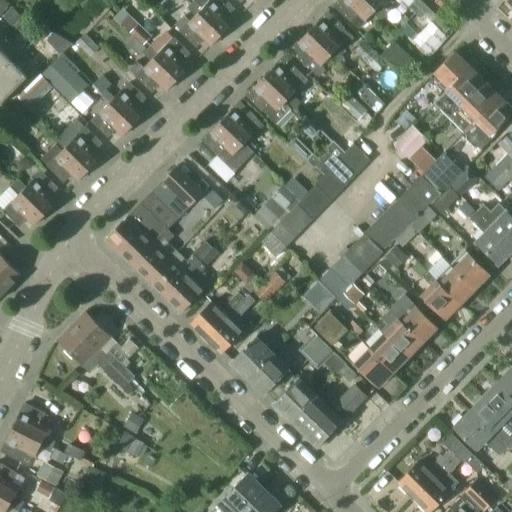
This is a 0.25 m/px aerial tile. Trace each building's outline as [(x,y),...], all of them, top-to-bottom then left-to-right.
[(226,15),(233,9),(232,8),(233,7),(230,5),(231,4),(226,0),(195,0),(191,5),(221,35),(234,22),(226,15)] [(383,16),(367,0),(338,0),(335,4),(335,5),(338,8),(338,9),(357,28),(373,13),(380,19),(383,16)] [(367,0),(383,16),(387,12),(379,5),(384,0),(367,0)] [(419,0),(402,0),(414,12),(422,3),(419,0)] [(221,35),(191,5),(188,8),(195,15),(188,22),(181,15),(172,24),(192,43),(192,42),(196,46),(197,45),(204,39),(211,46),(221,35)] [(354,37),(332,15),(331,15),(328,12),(327,13),(327,12),(320,19),(320,20),(309,31),(339,60),(343,56),(336,50),(343,43),(346,45),(354,37)] [(427,52),(444,35),(431,22),(414,40),(427,52)] [(150,37),(137,25),(130,33),(134,37),(142,45),(150,37)] [(182,61),(189,53),(188,53),(189,52),(186,49),(167,29),(147,49),(178,79),(189,68),(182,61)] [(339,60),(309,31),(298,42),(298,41),(291,49),(291,50),(294,53),(294,54),(318,77),(325,69),(321,65),(329,57),(336,64),(339,60)] [(97,48),(84,34),(76,42),(90,56),(97,48)] [(147,49),(142,45),(134,37),(128,43),(141,56),(144,53),(151,60),(142,68),(135,61),(128,69),(147,88),(148,87),(151,90),(152,90),(152,91),(159,84),(166,91),(178,79),(147,49)] [(377,54),(364,41),(355,50),(368,63),(377,54)] [(415,63),(393,42),(381,55),(403,76),(415,63)] [(0,74),(12,63),(0,50),(0,74)] [(426,111),(469,68),(462,61),(462,59),(456,53),(454,53),(453,52),(430,77),(445,92),(433,103),(427,97),(420,105),(426,111)] [(59,57),(43,73),(71,101),(87,85),(59,57)] [(292,94),(307,79),(287,60),(287,61),(284,57),(283,58),(283,57),(275,64),(276,65),(265,76),(295,105),(299,101),(292,94)] [(0,103),(27,77),(12,63),(0,74),(0,103)] [(448,117),(483,82),(482,81),(482,79),(477,73),(475,74),(469,68),(426,111),(432,117),(440,109),(448,117)] [(27,108),(49,85),(40,76),(18,99),(27,108)] [(295,105),(265,76),(254,87),(247,94),(248,95),(247,95),(250,98),(250,99),(275,123),(291,107),(292,108),(295,105)] [(360,78),(354,85),(361,91),(367,85),(360,78)] [(138,105),(144,99),(144,98),(141,94),(142,94),(129,82),(113,98),(106,91),(103,95),(133,124),(145,113),(138,105)] [(463,132),(498,97),(491,90),(491,87),(486,82),(484,83),(483,82),(448,117),(463,132)] [(366,111),(345,91),(336,99),(358,119),(366,111)] [(133,124),(103,95),(100,98),(107,105),(91,121),(103,133),(104,133),(107,136),(108,136),(115,129),(122,136),(133,124)] [(499,125),(511,112),(511,110),(511,108),(506,103),(504,103),(498,97),(463,132),(466,135),(466,138),(473,146),(477,146),(480,149),(501,128),(499,125)] [(248,139),(262,124),(243,105),(242,105),(239,102),(238,102),(231,109),(232,110),(221,121),(251,149),(255,145),(248,139)] [(307,103),(301,110),(307,116),(313,109),(307,103)] [(348,118),(340,126),(352,137),(360,129),(348,118)] [(94,150),(100,144),(100,143),(97,139),(98,139),(78,119),(58,139),(89,170),(101,157),(94,150)] [(317,130),(304,119),(299,125),(311,136),(317,130)] [(209,132),(202,139),(203,140),(206,143),(205,143),(225,162),(232,169),(247,153),(251,149),(221,121),(210,132),(209,131),(209,132)] [(492,184),(511,163),(511,131),(501,143),(510,151),(485,177),(492,184)] [(408,158),(426,141),(418,133),(401,151),(408,158)] [(89,170),(58,139),(40,158),(59,177),(63,181),(64,180),(71,174),(78,180),(89,170)] [(313,155),(308,161),(314,167),(315,166),(323,174),(343,153),(332,142),(326,148),(329,150),(319,160),(313,155)] [(372,159),(355,142),(346,151),(363,168),(372,159)] [(363,168),(346,151),(338,160),(355,177),(363,168)] [(423,157),(416,164),(422,171),(429,164),(434,159),(428,152),(423,157)] [(355,177),(338,160),(329,169),(346,186),(355,177)] [(451,180),(433,163),(424,172),(442,190),(451,180)] [(511,163),(492,184),(499,191),(511,177),(511,163)] [(114,229),(105,239),(116,250),(129,263),(132,266),(167,231),(178,219),(204,193),(176,166),(151,192),(126,217),(126,218),(114,230),(114,229)] [(306,187),(316,176),(306,167),(296,177),(306,187)] [(346,186),(329,169),(321,178),(338,194),(346,186)] [(51,195),(57,188),(56,187),(57,187),(54,183),(42,171),(25,188),(18,180),(15,183),(46,213),(57,202),(51,195)] [(439,194),(422,177),(411,187),(428,204),(439,194)] [(338,194),(321,178),(316,183),(319,186),(316,189),(329,203),(338,194)] [(460,195),(467,188),(457,178),(450,186),(460,195)] [(46,213),(15,183),(0,198),(0,207),(15,223),(16,222),(19,225),(20,226),(27,219),(34,226),(46,213)] [(428,204),(411,187),(401,197),(418,215),(428,204)] [(449,187),(432,204),(441,213),(458,196),(449,187)] [(329,203),(316,189),(307,198),(321,212),(329,203)] [(222,200),(212,190),(204,199),(214,208),(222,200)] [(270,227),(286,209),(272,196),(256,214),(270,227)] [(418,215),(401,197),(390,207),(408,225),(408,224),(418,215)] [(321,212),(307,198),(298,207),(313,221),(321,212)] [(474,210),(471,207),(465,201),(458,208),(467,217),(474,210)] [(239,203),(233,210),(240,216),(246,210),(239,203)] [(484,205),(477,213),(511,246),(511,217),(498,204),(490,211),(484,205)] [(416,233),(435,214),(428,206),(409,225),(415,232),(416,233)] [(313,221),(298,207),(290,215),(304,230),(313,221)] [(408,225),(390,207),(380,218),(397,235),(408,225)] [(511,249),(511,246),(477,213),(470,220),(485,234),(477,242),(500,265),(509,255),(508,254),(511,249)] [(304,230),(290,215),(281,224),(296,239),(304,230)] [(397,235),(380,218),(369,228),(387,245),(393,239),(397,235)] [(296,239),(281,224),(273,232),(287,247),(296,239)] [(400,247),(415,232),(409,225),(408,224),(408,225),(397,235),(393,239),(400,247)] [(387,245),(369,228),(359,238),(378,256),(383,251),(382,250),(387,245)] [(148,281),(176,253),(166,243),(172,237),(167,231),(132,266),(148,281)] [(378,256),(359,238),(349,248),(368,267),(378,256)] [(199,260),(212,247),(205,240),(192,253),(199,260)] [(368,267),(349,248),(346,245),(335,256),(338,259),(357,277),(368,267)] [(214,246),(212,247),(199,260),(206,267),(220,253),(214,246)] [(395,269),(406,257),(395,246),(384,258),(385,259),(383,262),(389,269),(392,266),(395,269)] [(489,273),(465,250),(450,265),(474,288),(474,287),(477,288),(482,282),(482,280),(489,273)] [(163,297),(198,262),(192,256),(185,262),(176,253),(148,281),(163,297)] [(21,274),(3,257),(0,254),(0,288),(3,292),(21,274)] [(357,277),(338,259),(328,269),(347,288),(357,277)] [(201,289),(207,282),(198,273),(204,268),(198,262),(163,297),(180,313),(202,290),(201,289)] [(474,288),(450,265),(435,280),(459,304),(460,303),(462,303),(467,297),(467,295),(474,288)] [(347,288),(328,269),(317,279),(337,299),(347,288)] [(264,303),(285,282),(272,270),(252,291),(264,303)] [(459,304),(435,280),(428,273),(423,278),(430,285),(420,295),(444,319),(445,318),(447,318),(452,313),(452,311),(459,304)] [(352,283),(344,292),(353,301),(361,292),(352,283)] [(211,301),(191,321),(190,322),(205,338),(245,298),(240,293),(221,312),(211,301)] [(249,294),(245,298),(205,338),(220,353),(242,332),(234,324),(257,301),(249,294)] [(437,326),(413,303),(398,318),(422,342),(428,335),(430,336),(436,330),(436,327),(437,326)] [(422,342),(398,318),(389,310),(381,318),(387,324),(380,330),(383,333),(407,356),(408,355),(410,356),(415,350),(415,348),(422,342)] [(85,311),(71,325),(109,363),(119,353),(113,346),(117,343),(110,337),(86,312),(85,311)] [(327,336),(341,321),(331,312),(317,326),(327,336)] [(109,363),(71,325),(57,339),(91,373),(99,365),(127,394),(134,388),(128,382),(109,363)] [(407,356),(383,333),(368,348),(392,371),(399,364),(401,364),(406,360),(406,357),(407,356)] [(308,360),(325,343),(316,334),(299,351),(308,360)] [(248,377),(272,354),(255,337),(248,344),(248,343),(245,346),(246,346),(232,360),(233,362),(232,364),(239,371),(241,370),(248,377)] [(318,370),(335,353),(325,343),(308,360),(318,370)] [(392,371),(368,348),(354,363),(377,386),(379,385),(381,385),(386,380),(386,378),(392,371)] [(282,376),(288,370),(272,354),(248,377),(256,384),(254,386),(262,393),(263,391),(265,393),(279,379),(282,377),(282,376)] [(357,375),(346,364),(340,370),(351,381),(357,375)] [(511,367),(504,374),(506,376),(499,382),(511,394),(511,367)] [(290,420),(314,395),(297,378),(274,402),(282,409),(281,411),(290,420)] [(511,394),(499,382),(493,389),(492,387),(483,396),(506,419),(511,412),(511,394)] [(341,421),(350,412),(350,413),(366,396),(354,384),(338,401),(332,395),(323,404),(314,395),(290,420),(299,429),(300,427),(310,436),(308,438),(319,448),(328,438),(327,436),(341,422),(341,421)] [(511,442),(511,424),(483,396),(475,405),(476,406),(470,412),(507,448),(511,442)] [(48,427),(39,423),(41,419),(43,414),(43,413),(39,411),(39,410),(29,405),(28,405),(24,403),(19,413),(20,413),(13,427),(51,446),(53,442),(43,437),(48,427)] [(507,448),(470,412),(464,419),(462,417),(454,425),(456,427),(455,428),(477,449),(485,441),(500,455),(507,448)] [(29,465),(39,446),(49,450),(51,446),(13,427),(5,442),(0,451),(5,453),(5,454),(16,459),(16,458),(29,465)] [(137,457),(144,444),(125,434),(118,447),(137,457)] [(413,497),(454,454),(463,446),(452,434),(443,443),(449,449),(442,456),(442,455),(428,469),(419,460),(397,482),(413,497)] [(454,454),(413,497),(427,511),(428,511),(458,482),(450,473),(454,468),(453,466),(460,459),(464,463),(465,462),(471,456),(472,455),(464,446),(463,446),(454,454)] [(63,464),(67,456),(54,450),(50,458),(63,464)] [(482,466),(471,456),(465,462),(476,472),(482,466)] [(14,497),(25,478),(11,471),(11,470),(0,464),(0,495),(20,506),(23,502),(14,497)] [(225,511),(240,511),(263,489),(256,482),(258,481),(250,473),(248,475),(247,473),(233,488),(232,487),(230,490),(217,504),(225,511)] [(511,476),(503,486),(511,495),(511,476)] [(41,480),(36,490),(48,497),(54,487),(41,480)] [(495,499),(476,480),(464,492),(483,511),(495,499)] [(271,496),(263,489),(240,511),(272,511),(279,505),(278,504),(280,502),(272,495),(271,496)] [(0,511),(5,511),(9,506),(18,511),(20,506),(0,495),(0,511)] [(468,511),(474,507),(466,499),(453,511),(468,511)]
